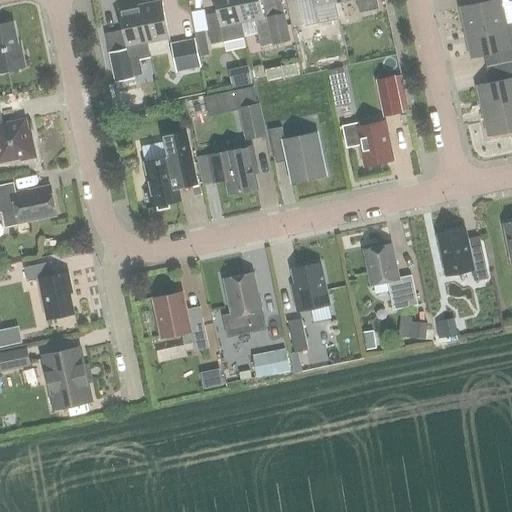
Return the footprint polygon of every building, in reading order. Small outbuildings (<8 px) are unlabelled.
[(140,5),(148,43),(170,38),(162,0),(140,5)] [(214,0),(217,14),(205,16),(206,20),(211,44),(224,42),(224,43),(245,38),(244,37),(241,23),(242,23),(237,0),(214,0)] [(260,0),(237,0),(242,23),(255,20),(263,19),(264,18),(260,0)] [(307,0),(300,2),(305,25),(305,27),(330,22),(326,5),(336,3),(335,0),(307,0)] [(335,0),(336,3),(351,0),(357,0),(360,13),(379,9),(377,0),(335,0)] [(466,33),(506,25),(500,0),(495,0),(461,7),(466,33)] [(336,3),(326,5),(330,22),(340,20),(336,3)] [(126,47),(109,51),(109,52),(116,82),(143,76),(140,60),(151,57),(148,43),(140,5),(119,10),(123,30),(126,47)] [(272,17),(267,18),(270,31),(273,45),(291,41),(285,14),(284,14),(272,17)] [(263,19),(255,20),(261,47),(273,45),(270,31),(267,18),(264,18),(263,19)] [(0,71),(25,66),(20,44),(18,45),(14,22),(0,24),(0,71)] [(511,23),(506,25),(466,33),(472,58),(511,49),(511,23)] [(201,57),(210,55),(205,32),(197,34),(196,34),(201,57)] [(183,42),(171,45),(175,63),(186,60),(188,71),(201,68),(199,62),(195,40),(183,42)] [(483,112),(511,105),(511,62),(487,68),(490,83),(477,86),(483,112)] [(233,68),(236,85),(258,81),(255,64),(233,68)] [(344,69),(329,72),(332,87),(347,84),(344,69)] [(395,76),(376,80),(384,118),(403,114),(403,112),(402,107),(396,76),(395,76)] [(252,87),(234,91),(246,140),(263,136),(252,87)] [(511,105),(483,112),(488,136),(511,131),(511,105)] [(37,158),(33,140),(31,140),(26,119),(0,123),(0,162),(20,159),(21,161),(37,158)] [(394,160),(386,121),(359,127),(358,123),(342,126),(347,148),(360,145),(364,166),(394,160)] [(325,175),(317,134),(285,141),(282,127),(269,130),(274,154),(286,151),(292,181),(325,175)] [(150,190),(144,191),(147,208),(182,200),(176,172),(191,169),(184,133),(165,137),(169,157),(145,162),(150,190)] [(221,153),(207,156),(207,159),(212,182),(213,186),(227,183),(230,194),(257,189),(252,163),(255,162),(252,146),(221,153)] [(10,184),(0,186),(0,213),(3,213),(5,224),(18,222),(12,195),(10,184)] [(51,187),(12,195),(18,222),(56,213),(51,187)] [(511,222),(503,225),(511,264),(511,222)] [(467,240),(464,229),(438,234),(447,276),(472,271),(474,282),(488,279),(479,237),(467,240)] [(418,305),(418,304),(412,276),(398,278),(391,244),(365,250),(372,285),(387,282),(393,310),(418,305)] [(46,319),(74,313),(69,288),(72,287),(69,272),(54,276),(51,262),(24,268),(27,282),(38,279),(46,319)] [(298,311),(329,305),(320,263),(293,269),(298,295),(295,296),(298,311)] [(230,336),(264,329),(252,273),(226,279),(234,317),(226,319),(230,336)] [(182,333),(184,345),(193,343),(194,351),(209,348),(202,317),(188,320),(183,292),(153,298),(161,338),(182,333)] [(295,321),(288,323),(295,354),(308,351),(302,320),(295,321)] [(455,320),(442,322),(445,337),(457,335),(455,320)] [(427,332),(428,324),(411,323),(410,339),(426,340),(427,332)] [(19,328),(0,331),(0,348),(23,343),(19,328)] [(27,348),(0,353),(0,372),(0,373),(31,367),(30,361),(27,348)] [(79,348),(47,355),(51,372),(47,373),(51,392),(55,391),(58,408),(90,401),(79,348)] [(252,358),(257,380),(290,373),(286,351),(252,358)] [(218,370),(205,373),(208,389),(221,386),(218,370)]
